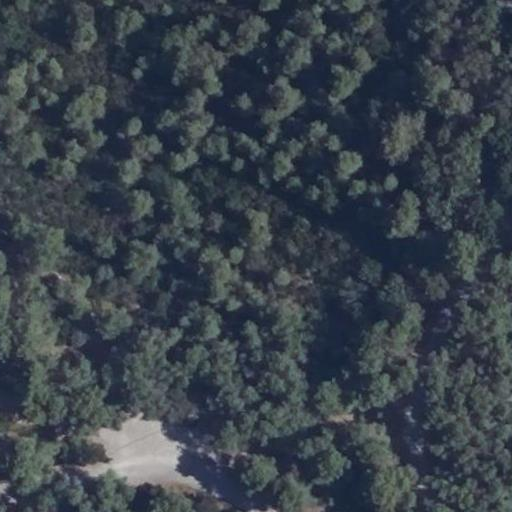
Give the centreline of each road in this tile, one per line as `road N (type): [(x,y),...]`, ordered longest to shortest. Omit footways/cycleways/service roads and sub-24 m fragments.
road 1 (residential): [(431,511),(406,400),(492,224),(511,209)]
road 2 (residential): [(0,474),(159,449),(262,493),(274,511)]
